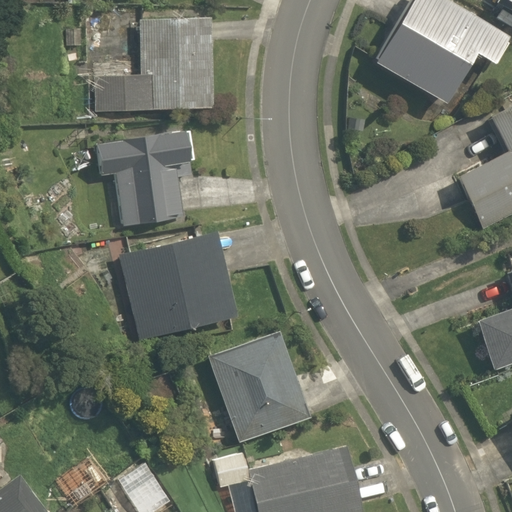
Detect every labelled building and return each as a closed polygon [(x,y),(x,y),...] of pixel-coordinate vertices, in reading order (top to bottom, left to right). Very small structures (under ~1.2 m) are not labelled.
[(405,0),(369,63),(439,104),(469,53),(488,64),(504,37),(440,0),(405,0)] [(511,0),(491,0),(490,3),(511,16),(511,0)] [(91,76),(93,112),(207,108),(204,18),(135,20),(137,75),(91,76)] [(511,102),(482,118),(500,151),(450,177),(479,231),(511,213),(511,102)] [(110,174),(120,227),(179,216),(170,164),(185,161),(179,129),(93,145),(98,176),(110,174)] [(115,254),(136,340),(231,317),(210,231),(115,254)] [(511,305),(472,320),(489,370),(511,362),(511,265),(504,269),(511,292),(511,305)] [(201,359),(236,444),(303,416),(268,331),(201,359)] [(246,480),(254,511),(356,511),(338,444),(243,469),(238,452),(210,460),(217,487),(246,480)] [(0,511),(44,511),(14,473),(0,483),(0,511)]
